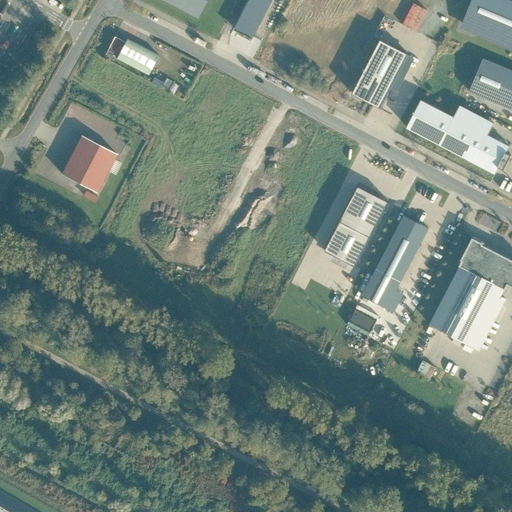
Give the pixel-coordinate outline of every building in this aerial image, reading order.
[(170,0),(197,14),(204,0),(170,0)] [(247,0),(234,27),(253,36),(271,0),(247,0)] [(511,0),(474,0),(464,27),(511,45),(511,0)] [(402,23),(417,30),(428,9),(413,2),(402,23)] [(379,34),(352,87),(380,101),(407,48),(379,34)] [(114,37),(107,50),(118,56),(117,59),(148,74),(158,56),(127,40),(125,43),(114,37)] [(511,68),(481,56),(468,87),(511,105),(511,68)] [(459,101),(453,114),(420,97),(407,122),(495,168),(498,162),(504,165),(511,151),(505,148),(508,142),(487,131),(493,118),(459,101)] [(80,134),(59,173),(96,191),(117,153),(80,134)] [(348,262),(356,266),(390,201),(358,185),(324,250),(332,254),(348,262)] [(296,253),(316,215),(287,200),(268,238),(296,253)] [(403,212),(376,265),(401,278),(428,225),(403,212)] [(511,253),(470,232),(454,263),(459,265),(504,289),(509,291),(511,285),(511,253)] [(345,267),(348,262),(332,254),(329,259),(345,267)] [(459,265),(429,324),(474,347),(504,289),(459,265)] [(20,511),(0,500),(0,511),(20,511)]
